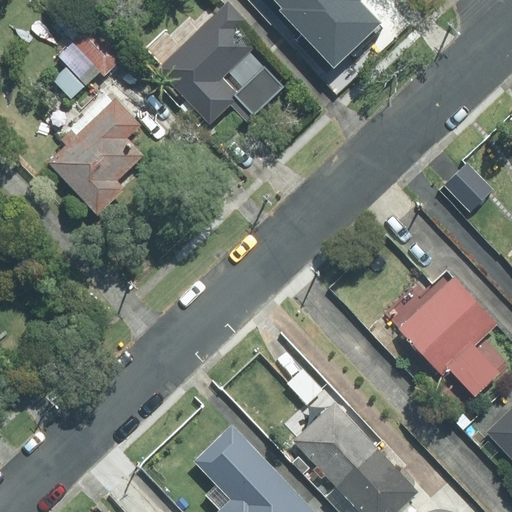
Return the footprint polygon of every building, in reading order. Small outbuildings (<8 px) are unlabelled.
[(78,0),(99,21),(121,0),(78,0)] [(261,0),(306,46),(353,0),(261,0)] [(286,76),(226,9),(151,76),(205,136),(232,112),(238,119),(286,76)] [(121,64),(90,28),(63,51),(94,87),(121,64)] [(112,97),(46,158),(97,213),(121,191),(111,180),(140,153),(127,139),(140,127),(112,97)] [(453,275),(397,324),(438,371),(445,364),(479,404),(509,378),(478,342),(497,325),(453,275)] [(301,366),(285,381),(309,408),(326,392),(301,366)] [(422,487),(329,391),(283,435),(357,511),(423,511),(410,498),(422,487)] [(511,402),(485,427),(511,455),(511,402)] [(314,511),(316,511),(230,422),(197,454),(239,498),(224,511),(314,511)]
